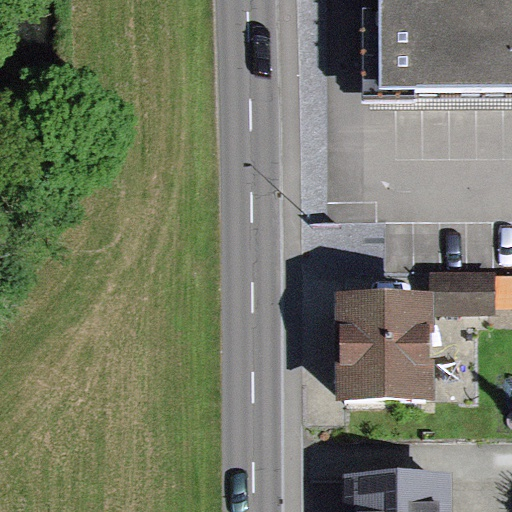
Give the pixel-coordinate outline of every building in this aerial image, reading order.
[(511,0),(382,0),(383,11),(368,11),(368,97),(511,97),(511,0)] [(494,270),(432,272),(432,293),(432,317),(495,316),(494,310),(494,277),(494,270)] [(511,277),(494,277),(494,310),(511,310),(511,277)] [(432,293),(341,293),(340,400),(431,400),(432,317),(432,293)] [(447,511),(446,476),(351,479),(352,511),(447,511)]
